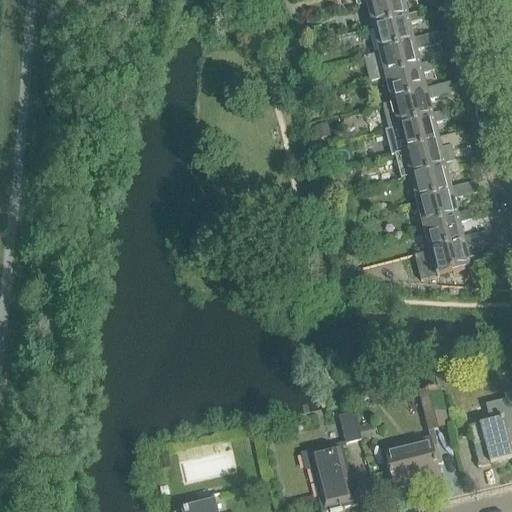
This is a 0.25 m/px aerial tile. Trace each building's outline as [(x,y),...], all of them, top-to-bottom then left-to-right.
[(356,0),(359,9),(368,6),(392,0),(356,0)] [(392,0),(368,6),(375,31),(409,22),(408,18),(404,3),(415,0),(392,0)] [(511,1),(511,0),(487,0),(490,8),(511,2),(511,1)] [(511,2),(490,8),(493,19),(511,14),(511,2)] [(409,22),(375,31),(381,56),(416,47),(414,41),(410,26),(423,23),(420,14),(408,18),(409,22)] [(421,67),(417,52),(441,46),(438,35),(414,41),(416,47),(381,56),(387,81),(422,72),(421,67)] [(428,97),(427,91),(423,76),(435,73),(433,64),(421,67),(422,72),(387,81),(393,105),(428,97)] [(427,91),(428,97),(393,105),(393,106),(384,108),(390,133),(434,122),(433,117),(429,102),(453,96),(451,85),(427,91)] [(445,114),(433,117),(434,122),(390,133),(386,134),(387,134),(393,158),(392,158),(392,159),(396,158),(440,146),(439,141),(435,126),(448,123),(446,118),(445,114)] [(327,122),(315,125),(318,139),(330,136),(327,122)] [(440,146),(396,158),(402,182),(412,180),(447,171),(446,167),(452,165),(448,150),(466,146),(463,135),(439,141),(440,146)] [(448,175),(460,172),(458,163),(452,165),(446,167),(447,171),(412,180),(418,205),(453,196),(452,190),(448,175)] [(453,196),(418,205),(425,230),(459,221),(458,216),(454,202),(479,195),(476,184),(452,190),(453,196)] [(459,221),(425,230),(431,254),(465,246),(464,240),(460,225),(472,222),(470,213),(458,216),(459,221)] [(431,254),(423,256),(429,282),(437,280),(468,272),(470,276),(485,272),(483,263),(471,266),(467,251),(491,245),(488,234),(464,240),(465,246),(431,254)] [(391,474),(390,475),(391,479),(392,479),(394,486),(424,479),(425,483),(442,479),(439,467),(443,466),(435,432),(449,429),(440,390),(420,395),(431,442),(386,453),(391,474)] [(491,425),(470,430),(480,469),(511,461),(511,448),(511,444),(511,443),(511,395),(505,398),(506,403),(487,408),(491,425)] [(356,415),(340,419),(347,446),(362,442),(356,415)] [(369,426),(359,429),(362,442),(373,440),(369,426)] [(351,494),(355,493),(343,446),(302,456),(306,473),(312,471),(322,511),(342,511),(343,511),(358,507),(357,503),(353,503),(351,494)]
